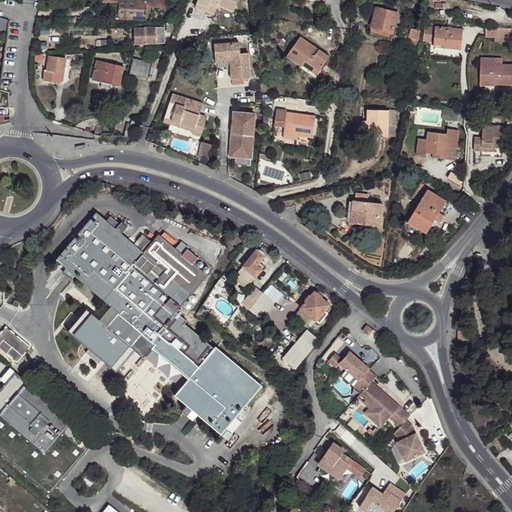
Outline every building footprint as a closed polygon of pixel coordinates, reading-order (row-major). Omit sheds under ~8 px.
[(166,0),(120,0),(120,3),(119,19),(145,20),(145,12),(149,13),(149,7),(166,8),(166,0)] [(197,0),(195,7),(214,15),(218,5),(234,11),(237,0),(197,0)] [(398,14),(376,8),(369,34),(391,39),(398,14)] [(9,20),(0,17),(0,28),(7,31),(9,20)] [(360,23),(352,21),(351,28),(359,31),(360,23)] [(461,49),(463,29),(435,26),(435,28),(424,27),(423,41),(434,42),(433,44),(444,45),(444,47),(461,49)] [(135,45),(156,44),(165,43),(164,27),(144,27),(144,28),(134,28),(135,45)] [(411,28),(408,37),(418,40),(420,31),(411,28)] [(485,28),(485,36),(494,36),(499,36),(511,37),(511,29),(485,28)] [(402,46),(416,50),(419,40),(418,40),(408,37),(405,36),(402,46)] [(499,36),(499,41),(510,41),(510,50),(511,50),(511,36),(511,37),(499,36)] [(319,71),(329,57),(300,37),(287,57),(301,67),(305,61),(319,71)] [(250,78),(248,53),(240,54),(239,43),(214,45),(216,63),(230,62),(231,80),(232,80),(243,79),(250,78)] [(63,74),(65,59),(49,57),(47,72),(45,71),(43,81),(60,83),(62,74),(63,74)] [(511,84),(511,65),(502,65),(502,59),(480,58),(480,82),(495,82),(494,84),(511,84)] [(151,63),(134,59),(130,74),(147,78),(151,63)] [(124,67),(97,61),(92,80),(119,87),(124,67)] [(319,71),(305,61),(301,67),(299,69),(314,79),(319,71)] [(203,104),(172,94),(166,113),(173,115),(170,124),(179,126),(180,123),(202,130),(205,122),(198,119),(199,115),(203,104)] [(388,137),(388,110),(367,110),(367,121),(363,121),(362,136),(388,137)] [(458,112),(443,110),(442,119),(457,121),(458,112)] [(298,136),(312,138),(315,116),(276,111),(274,126),(284,127),(284,134),(298,136)] [(251,158),(255,115),(234,113),(232,134),(238,135),(237,143),(231,142),(230,157),(251,158)] [(0,124),(10,122),(10,115),(0,115),(0,124)] [(200,136),(202,130),(180,123),(179,126),(193,131),(192,134),(200,136)] [(127,124),(126,130),(124,137),(134,139),(138,127),(127,124)] [(475,138),(474,151),(482,151),(482,147),(495,148),(511,149),(511,139),(511,127),(483,126),(482,138),(475,138)] [(440,158),(455,160),(458,130),(447,129),(447,135),(428,133),(427,140),(419,139),(417,155),(426,156),(426,153),(433,153),(440,154),(440,158)] [(201,142),(198,158),(209,161),(211,145),(201,142)] [(419,229),(427,234),(435,220),(439,213),(446,202),(427,190),(409,219),(421,226),(419,229)] [(362,225),(380,227),(382,204),(368,202),(369,195),(356,194),(355,201),(352,201),(351,211),(353,212),(352,224),(362,225)] [(216,348),(215,349),(185,324),(187,321),(176,312),(206,276),(192,264),(197,258),(188,250),(190,249),(182,242),(175,249),(159,235),(152,244),(144,254),(134,246),(115,230),(120,224),(110,216),(106,222),(96,213),(57,260),(119,313),(107,328),(86,310),(69,331),(116,371),(135,349),(144,356),(154,344),(155,345),(152,349),(189,379),(176,395),(221,434),(226,429),(235,417),(262,386),(216,348)] [(439,213),(435,220),(439,223),(443,215),(439,213)] [(421,226),(409,219),(408,222),(419,229),(421,226)] [(143,236),(134,246),(144,254),(152,244),(143,236)] [(247,284),(249,285),(262,270),(261,270),(263,267),(259,263),(264,257),(257,250),(236,274),(239,276),(236,280),(244,287),(247,284)] [(261,318),(266,312),(254,303),(262,292),(255,287),(241,304),(261,318)] [(254,303),(266,312),(274,302),(262,292),(254,303)] [(314,292),(300,309),(316,322),(317,321),(319,323),(327,314),(324,312),(330,305),(314,292)] [(313,319),(300,309),(295,316),(307,326),(313,319)] [(223,326),(227,321),(214,312),(211,317),(223,326)] [(373,330),(367,325),(362,331),(368,335),(373,330)] [(0,347),(17,362),(29,348),(6,328),(0,334),(0,347)] [(295,369),(319,340),(307,330),(283,359),(295,369)] [(371,381),(376,376),(368,369),(369,368),(350,352),(343,360),(335,353),(328,361),(336,368),(340,364),(358,380),(359,379),(367,386),(371,381)] [(0,452),(49,494),(95,439),(15,372),(6,383),(0,377),(0,452)] [(361,393),(367,386),(359,379),(358,380),(353,386),(361,393)] [(367,386),(361,393),(375,406),(367,415),(380,427),(389,418),(399,427),(406,420),(409,416),(371,381),(367,386)] [(375,406),(361,393),(357,397),(369,408),(365,413),(367,415),(375,406)] [(235,417),(226,429),(232,434),(242,423),(235,417)] [(406,420),(399,427),(393,434),(400,439),(400,440),(396,442),(406,461),(425,452),(416,433),(407,437),(405,433),(412,425),(406,420)] [(416,433),(412,425),(405,433),(407,437),(416,433)] [(370,428),(367,432),(373,437),(378,431),(375,428),(373,431),(370,428)] [(365,484),(372,475),(342,454),(344,451),(333,443),(317,466),(320,468),(326,472),(323,476),(339,488),(350,474),(365,484)] [(323,476),(326,472),(320,468),(317,472),(323,476)] [(390,483),(386,490),(389,492),(394,486),(390,483)] [(370,492),(359,507),(366,511),(393,511),(402,501),(401,500),(406,494),(394,486),(389,492),(386,490),(383,494),(376,489),(373,494),(370,492)] [(283,503),(291,508),(297,497),(290,493),(283,503)]
